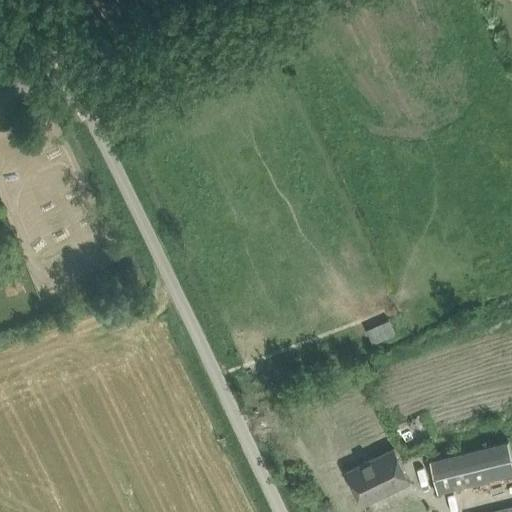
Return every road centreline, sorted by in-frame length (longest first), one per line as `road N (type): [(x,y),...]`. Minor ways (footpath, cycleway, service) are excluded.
road 1 (unclassified): [(281,511),(66,70)]
road 2 (unclassified): [(66,70),(237,0)]
